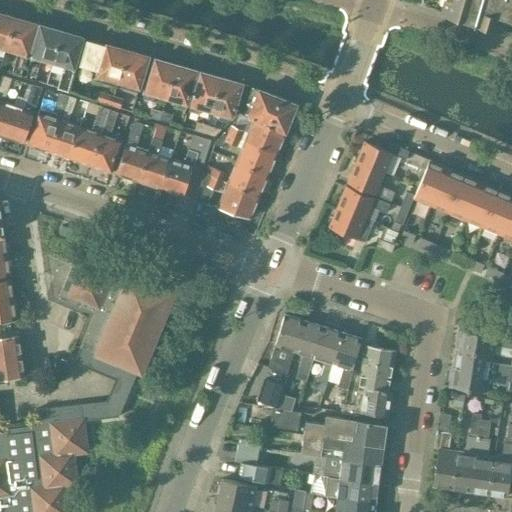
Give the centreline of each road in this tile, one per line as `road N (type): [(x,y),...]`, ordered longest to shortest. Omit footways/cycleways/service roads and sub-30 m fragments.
road 1 (residential): [(406,511),(427,331),(420,316),(274,267)]
road 2 (residential): [(29,0),(339,99)]
road 3 (residential): [(274,267),(19,184)]
road 4 (residential): [(177,511),(274,267)]
road 5 (residential): [(43,369),(14,202),(19,184)]
road 6 (residential): [(511,175),(339,99)]
road 7 (residential): [(274,267),(339,99)]
